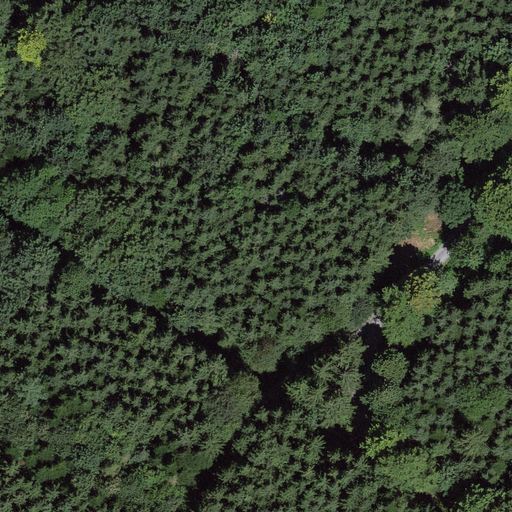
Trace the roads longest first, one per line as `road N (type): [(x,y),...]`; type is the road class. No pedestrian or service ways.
road 1 (track): [(0,219),(364,456),(361,379),(380,315)]
road 2 (track): [(511,170),(440,259),(380,315),(272,393),(192,511)]
